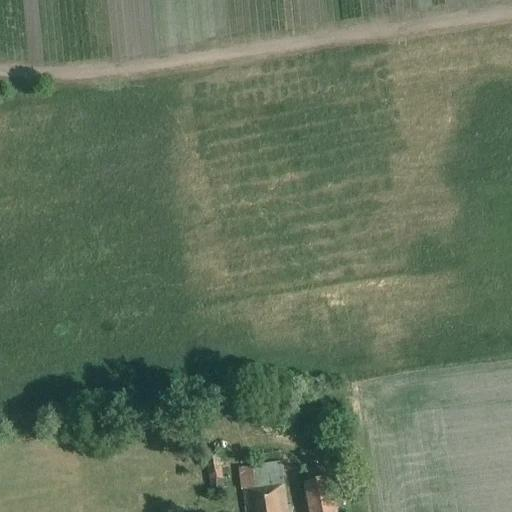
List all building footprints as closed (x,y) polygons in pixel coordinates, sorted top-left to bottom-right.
[(262,430),(256,440),(267,447),(274,437),(262,430)] [(205,458),(211,497),(225,495),(219,456),(205,458)] [(280,463),(238,470),(242,492),(283,485),(280,463)] [(303,487),(308,511),(344,511),(342,497),(333,498),(329,480),(325,480),(323,467),(305,470),(307,483),(304,484),(305,486),(303,487)] [(288,511),(284,486),(243,492),(246,511),(288,511)]
